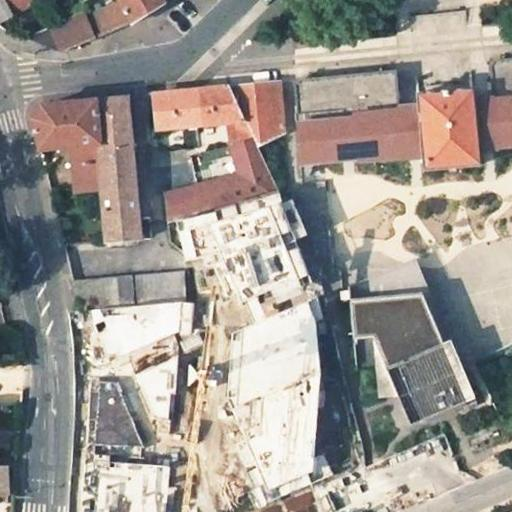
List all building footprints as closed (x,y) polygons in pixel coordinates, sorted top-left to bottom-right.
[(0,0),(0,22),(38,0),(0,0)] [(118,0),(121,4),(132,22),(164,2),(162,0),(118,0)] [(121,4),(90,21),(99,36),(132,22),(121,4)] [(53,27),(63,51),(99,36),(90,21),(85,12),(53,27)] [(53,27),(32,37),(63,51),(53,27)] [(294,81),(297,113),(294,114),(299,162),(358,155),(358,158),(403,155),(403,157),(425,155),(427,168),(476,162),(475,149),(497,147),(497,145),(511,143),(511,59),(503,60),(489,61),(493,98),(473,100),(472,88),(416,94),(417,106),(398,108),(394,71),(392,71),(381,73),(294,81)] [(278,83),(229,87),(252,137),(256,145),(283,132),(278,83)] [(156,126),(228,120),(230,144),(237,142),(252,137),(229,87),(214,89),(153,95),(156,126)] [(127,98),(93,102),(97,150),(100,185),(101,192),(103,216),(105,242),(138,238),(136,213),(134,182),(131,147),(127,98)] [(40,147),(71,144),(76,195),(101,192),(100,185),(97,150),(93,102),(43,107),(34,118),(40,147)] [(256,146),(256,145),(252,137),(237,142),(240,150),(256,146)] [(266,167),(193,186),(164,193),(166,223),(172,221),(200,214),(207,212),(278,193),(266,167)] [(172,221),(183,264),(216,255),(240,310),(303,280),(306,283),(319,279),(287,199),(209,221),(207,212),(172,221)] [(409,259),(345,265),(352,333),(436,324),(409,259)] [(181,272),(72,281),(79,310),(88,309),(178,300),(183,300),(181,272)] [(336,350),(320,293),(232,330),(228,397),(234,399),(236,408),(259,394),(255,430),(238,446),(246,465),(254,463),(263,484),(258,485),(267,502),(336,473),(326,450),(319,454),(322,404),(327,402),(329,387),(323,387),(329,372),(336,350)] [(120,376),(171,358),(172,339),(185,333),(178,300),(88,309),(120,376)] [(464,395),(436,324),(352,333),(352,335),(372,333),(384,363),(407,418),(464,395)] [(372,333),(352,335),(356,366),(384,363),(372,333)] [(176,366),(144,379),(155,414),(169,415),(170,390),(174,390),(176,366)] [(167,511),(172,461),(146,461),(148,444),(119,382),(101,381),(95,458),(75,456),(70,511),(167,511)]
